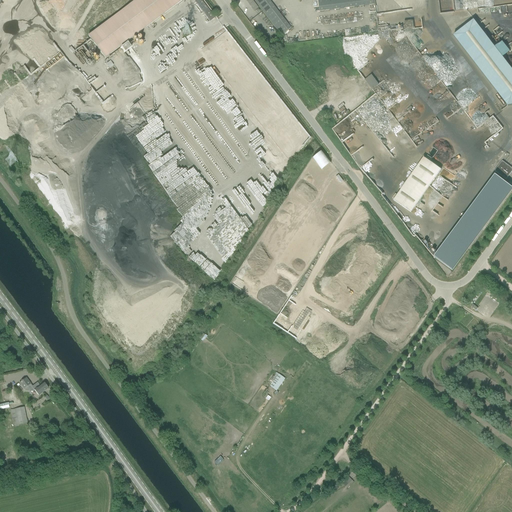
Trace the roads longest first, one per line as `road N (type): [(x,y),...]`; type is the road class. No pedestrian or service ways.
road 1 (unclassified): [(214,511),(79,330),(57,258),(0,181)]
road 2 (unclassified): [(450,287),(427,277),(218,0)]
road 3 (track): [(288,511),(340,454),(448,303),(450,287)]
road 4 (secondary): [(159,511),(0,296)]
road 5 (unknown): [(484,174),(441,225),(422,225),(394,202),(390,174),(447,125)]
road 6 (unknown): [(210,32),(204,49),(163,75),(150,44),(184,11),(194,13)]
